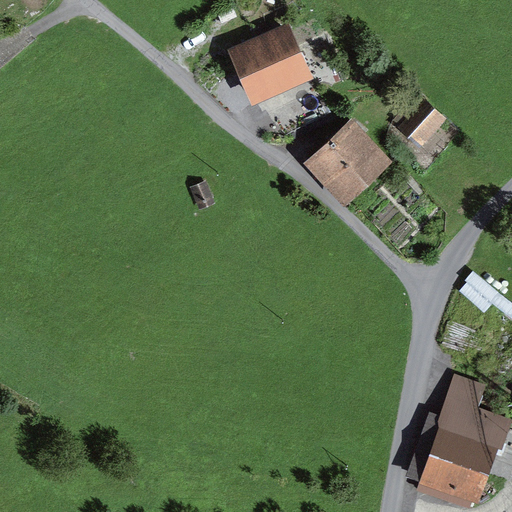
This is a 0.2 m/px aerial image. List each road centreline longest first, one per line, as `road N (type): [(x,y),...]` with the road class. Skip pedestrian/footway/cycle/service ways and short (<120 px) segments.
road 1 (unclassified): [(88,0),(311,184),(433,298)]
road 2 (unclassified): [(389,511),(433,298)]
road 3 (unclassified): [(433,298),(477,224),(511,188)]
